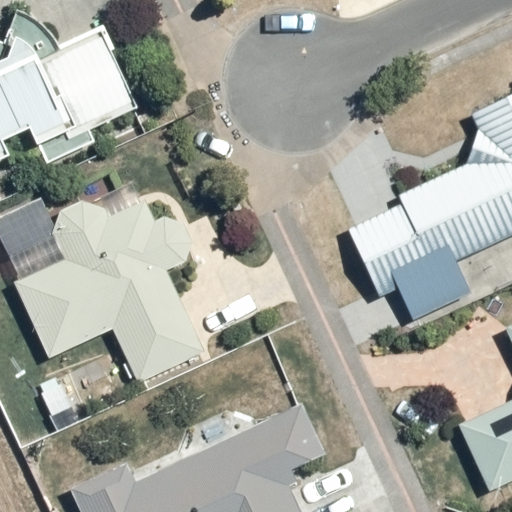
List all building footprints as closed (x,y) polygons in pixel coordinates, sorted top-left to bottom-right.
[(0,156),(32,143),(41,164),(97,141),(91,126),(139,107),(104,23),(56,43),(55,41),(54,40),(54,38),(53,37),(52,35),(51,33),(51,32),(50,31),(49,29),(48,28),(47,26),(45,25),(44,24),(43,22),(42,21),(41,20),(39,19),(38,18),(37,17),(35,16),(34,15),(33,14),(31,13),(30,12),(28,11),(27,10),(25,10),(23,9),(22,8),(20,8),(19,7),(17,7),(15,6),(14,6),(8,9),(0,32),(0,156)] [(464,163),(344,229),(376,298),(394,289),(409,321),(472,292),(456,259),(511,233),(511,93),(466,115),(474,131),(464,163)] [(0,215),(0,255),(42,356),(112,326),(133,377),(202,348),(168,266),(170,266),(171,265),(173,264),(175,263),(176,261),(178,260),(179,258),(180,256),(181,255),(182,253),(183,251),(183,249),(184,247),(184,245),(184,243),(184,240),(183,238),(183,236),(182,234),(181,233),(180,231),(179,229),(178,228),(176,226),(175,225),(173,224),(171,223),(169,222),(167,221),(165,221),(163,220),(161,220),(159,220),(157,220),(155,221),(154,221),(147,201),(107,218),(97,195),(46,216),(38,199),(0,215)] [(511,396),(455,421),(486,491),(511,479),(511,315),(503,319),(511,340),(511,396)] [(62,374),(34,386),(53,430),(80,419),(62,374)] [(128,456),(65,487),(75,511),(295,511),(288,495),(292,468),(325,451),(300,402),(141,481),(128,456)]
